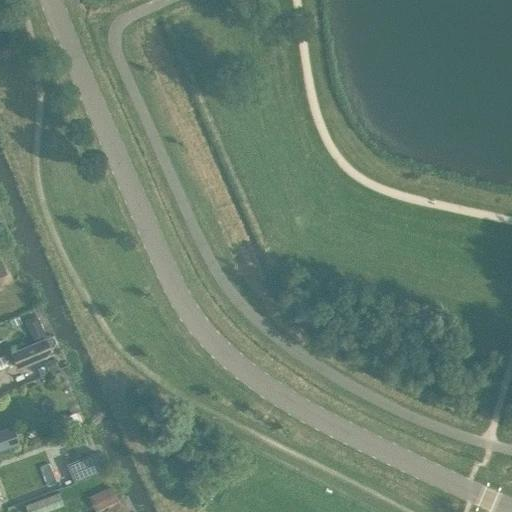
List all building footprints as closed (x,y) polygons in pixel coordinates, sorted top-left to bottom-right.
[(41,328),(29,333),(33,342),(45,337),(41,328)] [(16,370),(51,355),(44,338),(9,353),(9,354),(3,357),(7,365),(13,362),(16,370)] [(79,426),(75,416),(63,422),(67,431),(79,426)] [(0,451),(19,444),(13,426),(0,430),(0,451)] [(104,470),(97,452),(67,465),(74,482),(104,470)] [(110,486),(87,497),(94,511),(95,511),(118,502),(110,486)] [(60,491),(27,505),(30,511),(41,511),(65,502),(60,491)]
